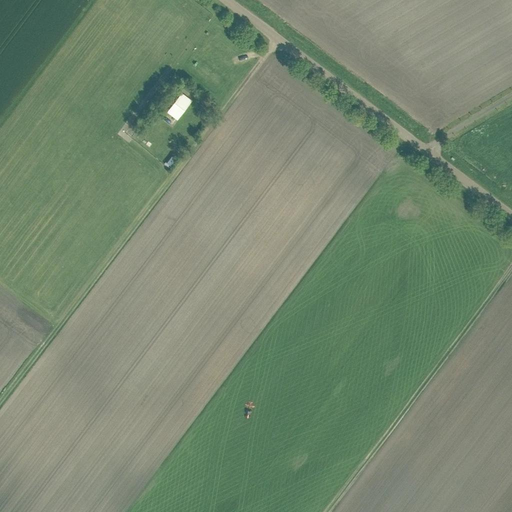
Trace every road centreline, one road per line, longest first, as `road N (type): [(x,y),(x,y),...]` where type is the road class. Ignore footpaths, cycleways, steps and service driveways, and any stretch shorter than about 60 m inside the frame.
road 1 (track): [(277,40),(0,402)]
road 2 (unclassified): [(511,216),(224,0)]
